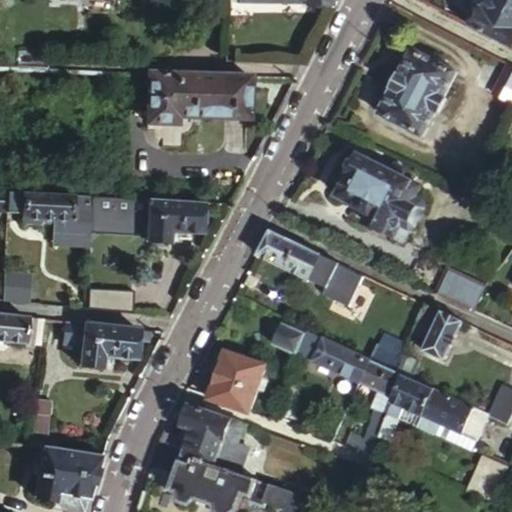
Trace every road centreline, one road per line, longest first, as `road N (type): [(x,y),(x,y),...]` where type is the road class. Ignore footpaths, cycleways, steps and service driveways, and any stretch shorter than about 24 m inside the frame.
road 1 (residential): [(250,219),(511,337)]
road 2 (tertiary): [(365,0),(250,219)]
road 3 (residential): [(160,385),(366,460)]
road 4 (residential): [(191,325),(0,307)]
road 5 (tertiary): [(160,385),(113,511)]
road 6 (tertiary): [(250,219),(191,325)]
